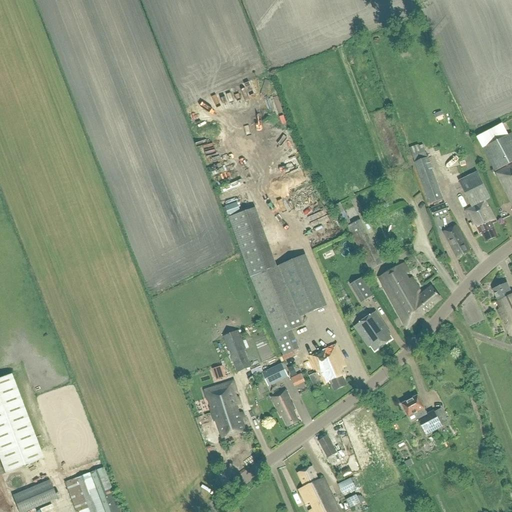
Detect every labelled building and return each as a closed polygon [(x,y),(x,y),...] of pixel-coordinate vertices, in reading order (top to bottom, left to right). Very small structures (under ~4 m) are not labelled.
[(483,148),(495,172),(511,163),(511,134),(511,133),(483,148)] [(250,155),(254,152),(250,146),(245,149),(250,155)] [(439,159),(453,153),(451,149),(438,154),(439,159)] [(414,163),(430,205),(443,200),(428,158),(428,159),(424,150),(412,154),(415,162),(414,163)] [(263,161),(272,158),(270,151),(261,154),(263,161)] [(511,164),(496,174),(511,203),(511,164)] [(471,207),(465,210),(473,226),(476,225),(480,234),(482,233),(486,242),(497,236),(492,225),(497,222),(487,201),(490,199),(477,172),(458,181),(471,207)] [(419,196),(413,198),(416,206),(422,204),(419,196)] [(432,207),(435,218),(448,214),(445,202),(432,207)] [(229,217),(251,278),(283,356),(300,349),(293,331),(303,325),(300,318),(327,306),(305,255),(277,267),(254,206),(229,217)] [(352,221),(357,219),(354,211),(349,213),(352,221)] [(348,227),(370,270),(382,264),(361,221),(348,227)] [(444,234),(457,260),(470,253),(457,227),(444,234)] [(379,279),(407,330),(440,300),(431,287),(422,295),(404,264),(379,279)] [(351,286),(358,299),(361,297),(364,302),(372,297),(362,279),(351,286)] [(492,290),(501,309),(497,311),(509,337),(511,336),(511,294),(507,283),(492,290)] [(388,335),(390,333),(377,314),(355,329),(369,348),(371,347),(375,352),(392,340),(388,335)] [(224,336),(238,373),(252,367),(238,331),(224,336)] [(342,368),(346,366),(337,344),(311,355),(319,372),(321,371),(327,383),(330,382),(334,391),(348,385),(343,376),(345,375),(342,368)] [(262,374),(268,386),(287,377),(281,365),(262,374)] [(0,378),(0,463),(4,473),(42,459),(11,375),(0,378)] [(205,392),(215,422),(216,421),(223,440),(246,432),(242,420),(244,419),(233,382),(205,392)] [(283,388),(268,396),(270,399),(285,391),(283,388)] [(285,416),(290,427),(298,423),(290,407),(293,406),(286,391),(271,398),(281,418),(285,416)] [(402,405),(409,419),(416,415),(426,435),(442,427),(434,411),(427,414),(419,396),(402,405)] [(320,441),(330,461),(334,459),(335,461),(339,459),(337,454),(338,454),(330,436),(320,441)] [(403,464),(405,470),(413,466),(411,461),(403,464)] [(312,467),(298,474),(304,488),(299,490),(306,504),(310,503),(313,509),(309,511),(339,511),(323,478),(318,481),(312,467)] [(119,511),(103,468),(64,483),(75,511),(76,511),(78,511),(119,511)] [(12,496),(18,511),(25,511),(56,499),(46,474),(10,489),(13,496),(12,496)] [(339,485),(343,493),(358,485),(354,477),(339,485)] [(356,497),(342,505),(345,511),(349,511),(360,506),(356,497)]
